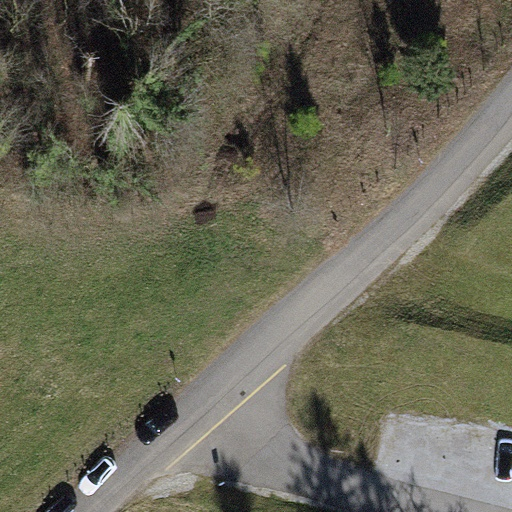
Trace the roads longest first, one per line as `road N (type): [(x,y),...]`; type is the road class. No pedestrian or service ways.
road 1 (track): [(511,98),(403,226),(81,511)]
road 2 (track): [(201,406),(253,454),(450,511)]
